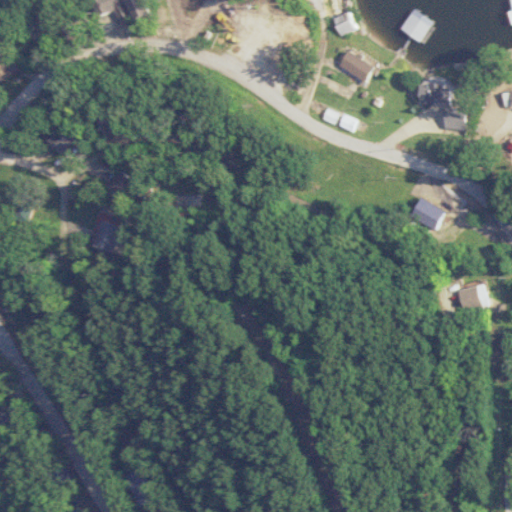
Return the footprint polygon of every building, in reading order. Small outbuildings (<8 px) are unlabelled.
[(98,0),(102,23),(132,18),(129,0),(98,0)] [(138,0),(146,18),(165,11),(160,0),(138,0)] [(325,0),(327,10),(345,8),(343,0),(325,0)] [(2,45),(0,46),(0,77),(5,85),(23,73),(2,45)] [(386,66),(359,47),(347,64),(373,84),(386,66)] [(473,110),(458,107),(461,87),(430,82),(426,102),(448,106),(444,126),(470,130),(473,110)] [(486,138),(511,135),(508,115),(483,119),(486,138)] [(139,199),(156,185),(143,171),(127,186),(139,199)] [(112,246),(134,254),(143,227),(121,220),(112,246)] [(502,308),(502,290),(477,290),(477,308),(502,308)] [(167,500),(158,477),(147,481),(155,504),(167,500)]
